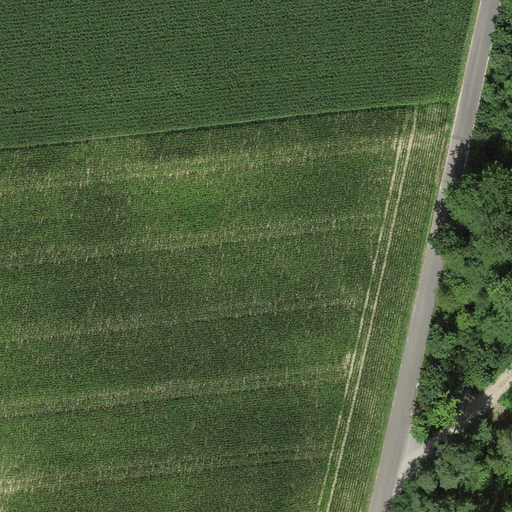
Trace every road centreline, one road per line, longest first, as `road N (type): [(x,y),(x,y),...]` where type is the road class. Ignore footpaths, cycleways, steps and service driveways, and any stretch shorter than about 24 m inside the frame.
road 1 (residential): [(367,511),(494,0)]
road 2 (track): [(375,476),(511,364)]
